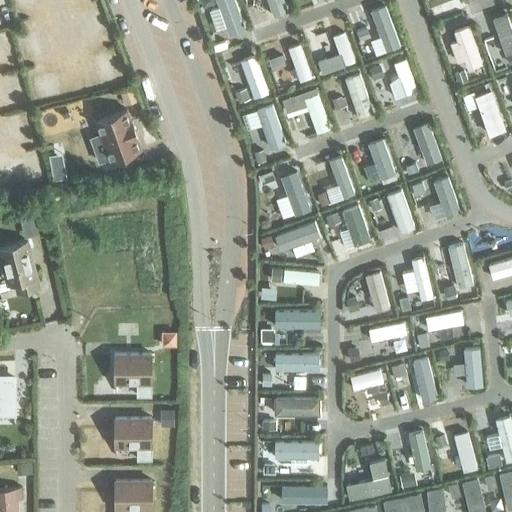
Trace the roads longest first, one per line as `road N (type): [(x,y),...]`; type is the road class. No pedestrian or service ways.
road 1 (unclassified): [(127,0),(191,168),(202,302),(213,336)]
road 2 (unclassified): [(213,336),(226,302),(233,224),(226,161),(166,0)]
road 3 (unclassified): [(213,336),(213,511)]
